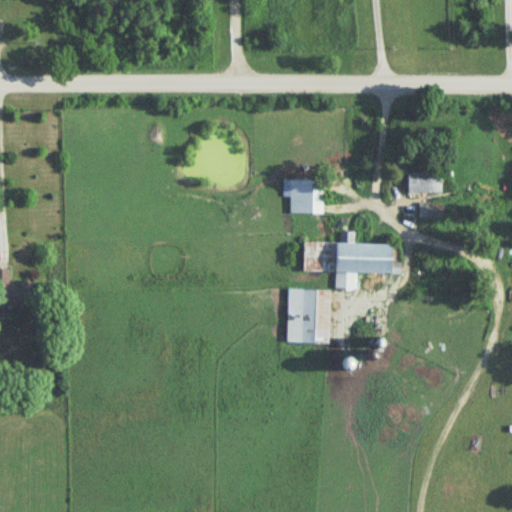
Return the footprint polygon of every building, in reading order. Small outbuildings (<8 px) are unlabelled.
[(406,175),(406,195),(441,195),(441,175),(406,175)] [(323,181),(283,181),(283,198),(290,198),(290,215),(323,215),(323,181)] [(441,207),(420,205),(419,218),(440,220),(441,207)] [(304,243),(303,273),(335,274),(335,291),(357,291),(357,275),(390,275),(390,246),(354,245),(354,233),(340,233),(340,244),(304,243)] [(0,309),(31,310),(31,283),(9,283),(9,271),(0,270),(0,309)] [(329,346),(331,291),(288,290),(287,345),(329,346)]
